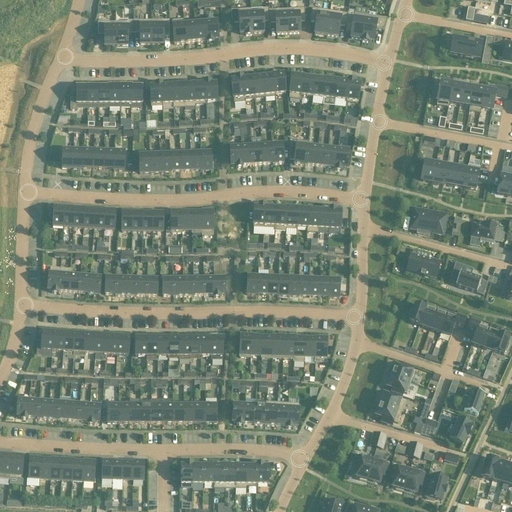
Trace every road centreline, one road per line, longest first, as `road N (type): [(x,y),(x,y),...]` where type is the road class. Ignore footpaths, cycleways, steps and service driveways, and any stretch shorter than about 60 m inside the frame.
road 1 (residential): [(24,194),(364,199)]
road 2 (residential): [(358,316),(19,306)]
road 3 (residential): [(61,55),(137,60),(302,48),(388,63)]
road 4 (residential): [(0,443),(163,450)]
road 5 (residential): [(448,511),(511,376)]
road 6 (residential): [(504,265),(362,229)]
road 7 (residential): [(61,55),(36,125),(24,194)]
road 8 (residential): [(163,450),(303,458)]
road 9 (residential): [(376,121),(511,147)]
road 10 (residential): [(329,415),(446,451)]
